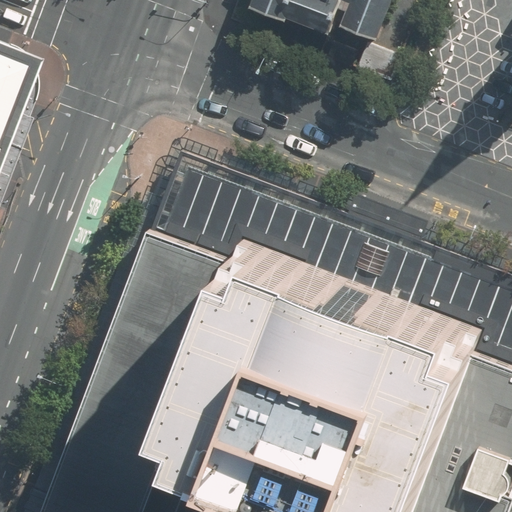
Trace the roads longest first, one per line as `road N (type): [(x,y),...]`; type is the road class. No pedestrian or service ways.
road 1 (primary): [(119,43),(0,360)]
road 2 (residential): [(119,43),(421,163)]
road 3 (residential): [(421,163),(485,0)]
